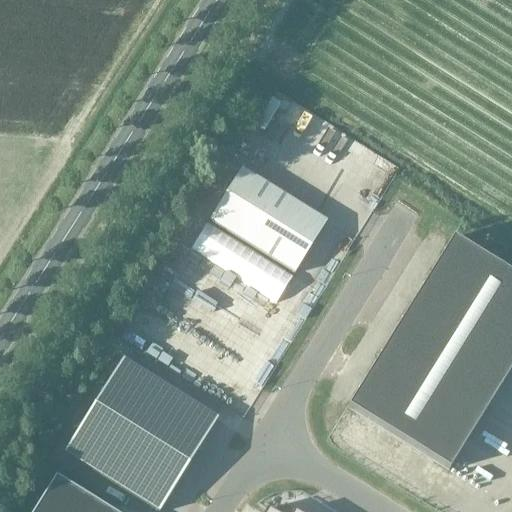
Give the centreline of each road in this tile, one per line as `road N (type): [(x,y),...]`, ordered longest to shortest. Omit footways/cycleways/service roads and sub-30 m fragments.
road 1 (primary): [(0,339),(216,0)]
road 2 (residential): [(264,440),(402,217)]
road 3 (residential): [(264,440),(384,511)]
